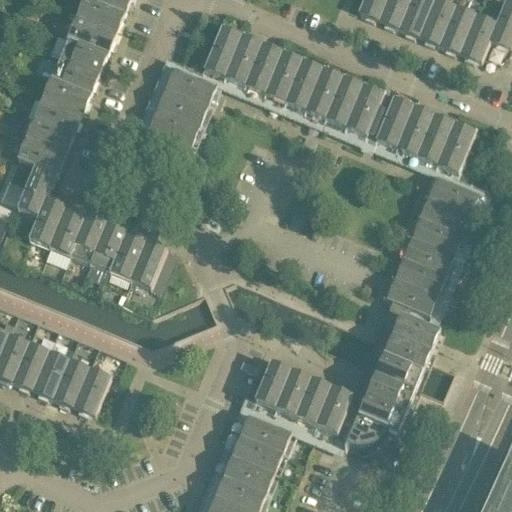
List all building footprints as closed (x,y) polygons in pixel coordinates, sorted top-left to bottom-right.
[(128,2),(122,0),(88,0),(85,7),(123,23),(125,18),(128,19),(133,9),(126,7),(128,2)] [(381,25),(392,0),(367,0),(359,20),(365,23),(364,26),(373,30),(376,23),(381,25)] [(399,37),(415,0),(392,0),(381,25),(386,28),(383,34),(392,38),(393,35),(399,37)] [(421,42),(436,7),(419,0),(415,0),(399,37),(405,40),(404,43),(413,47),(416,40),(421,42)] [(121,29),(123,23),(85,7),(76,28),(112,43),(114,38),(120,40),(124,31),(121,29)] [(440,54),(456,15),(436,7),(421,42),(426,44),(423,51),(433,55),(434,52),(440,54)] [(511,12),(504,9),(495,32),(497,32),(490,49),(496,51),(495,54),(504,58),(507,51),(511,53),(511,12)] [(461,59),(477,24),(456,15),(440,54),(445,56),(444,60),(454,64),(457,57),(461,59)] [(497,32),(495,32),(477,24),(461,59),(466,61),(463,68),(473,72),(474,68),(481,71),(490,49),(497,32)] [(109,48),(112,43),(76,28),(68,48),(107,64),(109,58),(112,60),(116,50),(109,48)] [(227,87),(244,46),(222,36),(202,84),(219,90),(221,85),(227,87)] [(107,64),(68,48),(57,43),(49,64),(60,68),(95,83),(97,78),(103,80),(107,71),(104,70),(107,64)] [(247,96),(264,54),(244,46),(227,87),(247,96)] [(267,104),(284,62),(264,54),(247,96),(267,104)] [(286,119),(305,71),(284,62),(267,104),(271,106),(269,111),(286,119)] [(93,88),(95,83),(60,68),(52,88),(90,104),(92,99),(95,100),(99,91),(93,88)] [(306,121),(324,79),(305,71),(286,119),(299,124),(301,119),(306,121)] [(171,75),(162,96),(204,113),(206,109),(211,111),(218,95),(171,75)] [(324,134),(343,87),(324,79),(306,121),(311,123),(309,128),(324,134)] [(346,137),(363,95),(343,87),(324,134),(339,141),(341,135),(346,137)] [(90,104),(52,88),(43,108),(78,122),(80,119),(86,121),(90,112),(87,111),(90,104)] [(384,104),(363,95),(346,137),(351,140),(349,144),(365,151),(384,104)] [(202,118),(204,113),(162,96),(153,117),(201,136),(207,121),(202,118)] [(78,122),(43,108),(35,128),(73,144),(75,139),(78,141),(83,130),(76,128),(78,122)] [(397,158),(414,116),(394,108),(374,155),(390,162),(393,156),(397,158)] [(417,167),(434,125),(414,116),(397,158),(417,167)] [(195,151),(201,136),(153,117),(145,137),(187,154),(189,149),(195,151)] [(438,175),(455,133),(434,125),(417,167),(438,175)] [(73,144),(35,128),(27,148),(61,163),(63,159),(69,162),(74,151),(71,150),(73,144)] [(476,142),(455,133),(438,175),(441,177),(439,182),(456,189),(476,142)] [(185,159),(187,154),(145,137),(137,157),(184,177),(191,161),(185,159)] [(61,163),(27,148),(18,170),(34,176),(56,185),(58,180),(62,181),(66,171),(59,168),(61,163)] [(17,172),(10,190),(26,196),(17,218),(38,226),(46,210),(56,185),(34,176),(34,179),(17,172)] [(438,205),(436,209),(477,227),(486,206),(438,186),(431,202),(438,205)] [(477,227),(436,209),(434,214),(427,212),(421,227),(468,247),(477,227)] [(51,258),(65,223),(60,221),(63,214),(53,210),(52,213),(46,210),(38,226),(28,248),(51,258)] [(71,266),(87,227),(81,225),(82,222),(72,218),(70,225),(65,223),(51,258),(71,266)] [(92,274),(106,240),(100,238),(103,230),(94,227),(93,230),(87,227),(71,266),(92,274)] [(468,247),(421,227),(415,242),(420,244),(419,249),(460,267),(468,247)] [(112,283),(128,244),(121,241),(122,238),(113,235),(111,242),(106,240),(92,274),(112,283)] [(132,291),(146,256),(140,254),(143,247),(134,243),(133,246),(128,244),(112,283),(132,291)] [(460,267),(419,249),(417,254),(411,252),(404,267),(451,287),(460,267)] [(157,288),(162,276),(168,261),(161,258),(162,255),(153,251),(151,258),(146,256),(132,291),(152,299),(157,288)] [(451,287),(404,267),(398,282),(404,285),(402,290),(443,307),(451,287)] [(170,280),(162,276),(157,288),(152,299),(161,303),(170,280)] [(435,327),(443,307),(402,290),(400,295),(394,292),(387,307),(394,310),(392,313),(412,321),(413,318),(435,327)] [(403,325),(394,346),(433,362),(442,341),(403,325)] [(0,368),(10,344),(0,340),(0,368)] [(14,391),(30,353),(10,344),(0,368),(0,381),(0,382),(0,389),(7,392),(8,389),(14,391)] [(424,383),(433,362),(394,346),(385,367),(424,383)] [(35,397),(50,361),(30,353),(14,391),(20,394),(19,397),(28,401),(30,394),(35,397)] [(54,408),(71,369),(50,361),(35,397),(40,399),(38,405),(47,409),(49,406),(54,408)] [(416,404),(424,383),(385,367),(376,387),(416,404)] [(75,413),(90,378),(71,369),(54,408),(60,411),(59,414),(68,417),(71,411),(75,413)] [(276,424),(294,381),(272,372),(255,414),(276,424)] [(112,386),(90,378),(75,413),(80,415),(78,421),(88,425),(89,423),(96,426),(112,386)] [(298,433),(315,390),(294,381),(276,424),(298,433)] [(408,422),(416,404),(376,387),(368,407),(407,423),(408,422)] [(317,441),(335,398),(315,390),(298,433),(317,441)] [(354,406),(335,398),(317,441),(336,449),(354,406)] [(407,423),(368,407),(360,428),(389,440),(399,444),(403,435),(424,429),(424,428),(408,422),(407,423)] [(243,430),(236,445),(284,465),(293,444),(245,424),(244,426),(250,428),(248,432),(243,430)] [(389,440),(360,428),(357,427),(346,452),(348,453),(348,454),(353,455),(358,456),(363,456),(367,455),(370,454),(374,453),(376,452),(380,450),(382,447),(384,445),(387,442),(389,440)] [(276,485),(284,465),(236,445),(230,460),(235,462),(233,467),(276,485)] [(276,485),(233,467),(231,472),(226,469),(219,485),(268,505),(276,485)] [(511,511),(511,468),(493,510),(495,511),(511,511)] [(264,511),(268,505),(219,485),(213,500),(219,503),(217,507),(228,511),(264,511)]
